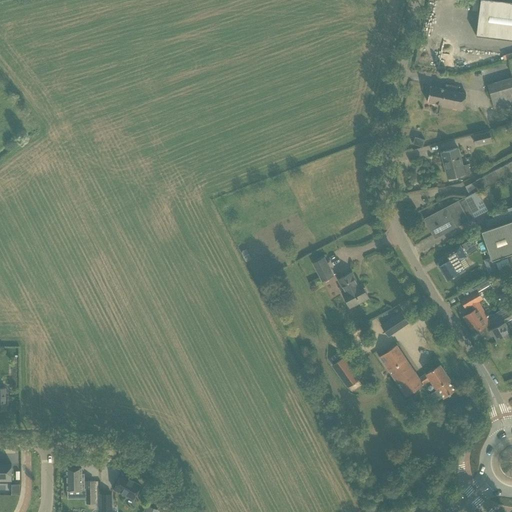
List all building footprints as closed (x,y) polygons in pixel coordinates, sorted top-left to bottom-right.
[(511,2),(495,0),(480,0),(476,36),(511,40),(511,2)] [(511,103),(511,78),(488,86),(494,109),(511,103)] [(462,111),(465,94),(430,86),(427,101),(442,105),(441,107),(462,111)] [(489,132),(473,136),(475,145),(491,141),(489,132)] [(425,140),(415,137),(412,144),(423,147),(425,140)] [(447,165),(450,178),(470,173),(468,165),(463,166),(459,149),(441,153),(444,166),(447,165)] [(511,161),(491,173),(476,181),(481,189),(511,172),(511,161)] [(478,191),(469,195),(425,219),(431,230),(435,238),(488,210),(478,191)] [(511,207),(497,212),(498,214),(492,216),(493,219),(485,221),(488,228),(511,220),(511,207)] [(511,221),(481,232),(491,261),(511,253),(511,221)] [(463,247),(461,248),(464,253),(466,252),(468,255),(478,249),(472,238),(462,244),(463,247)] [(450,261),(439,267),(447,280),(459,273),(459,274),(465,270),(464,269),(469,266),(464,258),(466,257),(464,253),(461,248),(460,246),(446,254),(450,261)] [(251,259),(246,249),(240,252),(246,262),(251,259)] [(323,258),(312,263),(321,281),(332,276),(323,258)] [(489,275),(495,272),(492,263),(489,264),(486,267),(489,275)] [(362,287),(360,284),(358,286),(351,273),(338,279),(346,293),(342,294),(349,307),(367,298),(366,295),(367,292),(365,288),(362,287)] [(466,298),(461,301),(465,308),(471,304),(474,310),(464,317),(473,333),(492,322),(493,321),(494,323),(497,321),(495,319),(509,311),(511,309),(511,303),(494,314),(487,316),(478,302),(482,300),(478,292),(491,284),(488,278),(481,282),(473,285),(462,292),(466,298)] [(381,322),(387,335),(410,324),(403,311),(381,322)] [(496,327),(489,331),(491,336),(493,335),(497,341),(505,336),(511,333),(511,332),(511,323),(511,322),(511,321),(511,319),(511,318),(511,316),(510,314),(509,311),(495,319),(497,321),(494,323),(494,324),(496,327)] [(426,375),(419,380),(396,346),(380,356),(406,395),(430,380),(436,388),(437,388),(438,389),(431,394),(436,401),(443,396),(444,398),(448,395),(450,394),(450,393),(455,390),(448,380),(449,380),(439,365),(426,374),(426,375)] [(343,358),(332,366),(347,386),(358,379),(343,358)] [(0,481),(11,481),(11,464),(0,463),(0,481)] [(67,491),(81,490),(81,489),(84,489),(84,477),(81,477),(81,468),(77,468),(77,466),(71,466),(71,468),(67,468),(67,474),(66,474),(66,475),(67,475),(67,491)] [(119,492),(119,491),(133,499),(141,486),(127,478),(127,477),(122,474),(113,489),(119,492)] [(86,481),(86,504),(94,503),(94,481),(86,481)] [(20,495),(20,487),(20,484),(11,484),(11,495),(20,495)] [(111,511),(111,494),(101,494),(101,511),(111,511)]
